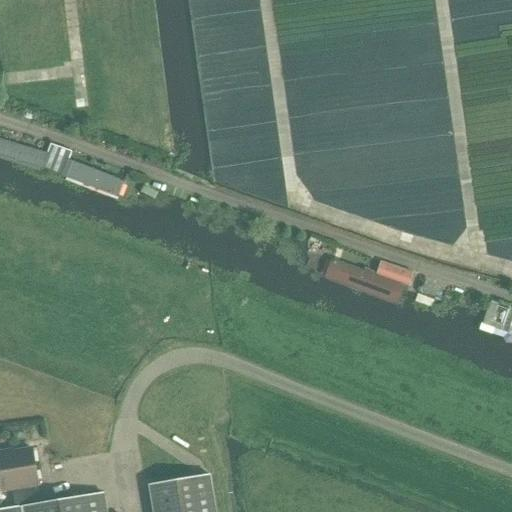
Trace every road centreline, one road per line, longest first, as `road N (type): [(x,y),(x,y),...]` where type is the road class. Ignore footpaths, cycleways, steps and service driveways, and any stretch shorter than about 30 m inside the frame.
road 1 (unclassified): [(511,308),(0,118)]
road 2 (track): [(478,260),(293,199),(265,0)]
road 3 (track): [(511,269),(478,260),(442,0)]
